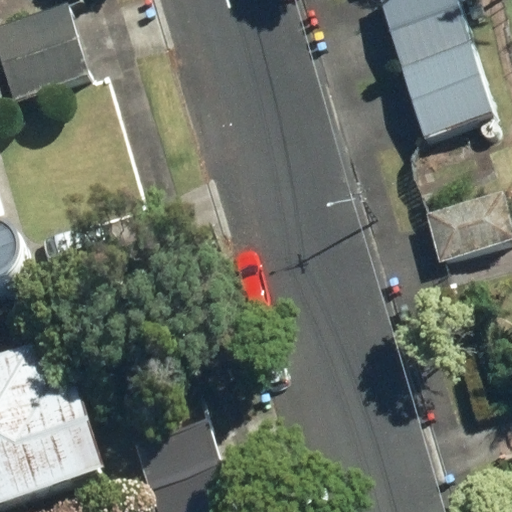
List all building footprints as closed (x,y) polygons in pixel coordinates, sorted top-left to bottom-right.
[(453,0),(407,0),(376,10),(421,154),(495,131),(453,0)] [(92,84),(66,13),(0,37),(0,72),(14,112),(92,84)] [(511,255),(490,174),(417,194),(440,277),(511,256),(511,255)] [(0,241),(0,307),(3,307),(15,299),(23,288),(31,271),(25,254),(15,247),(0,241)] [(0,511),(43,511),(100,495),(58,364),(0,382),(0,511)] [(241,511),(230,469),(154,490),(159,511),(241,511)]
